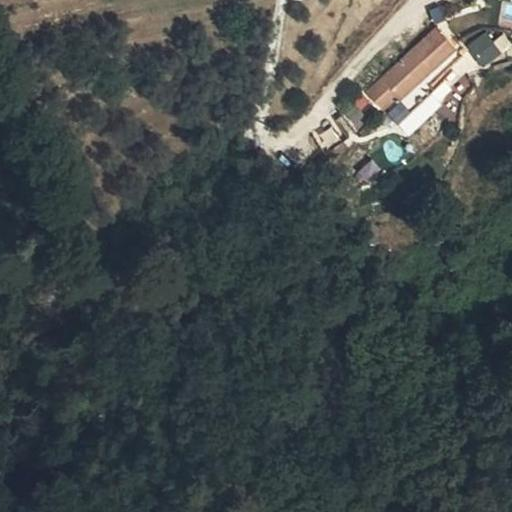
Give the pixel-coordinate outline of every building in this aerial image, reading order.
[(438,28),(369,93),(398,124),(431,94),(427,89),(463,56),(438,28)] [(471,63),(499,45),(490,31),(463,48),(471,63)] [(353,125),(372,106),(362,95),(343,114),(353,125)] [(326,154),(349,137),(335,117),(313,134),(326,154)] [(336,166),(351,154),(345,144),(329,156),(336,166)] [(357,255),(380,248),(378,239),(355,247),(357,255)]
